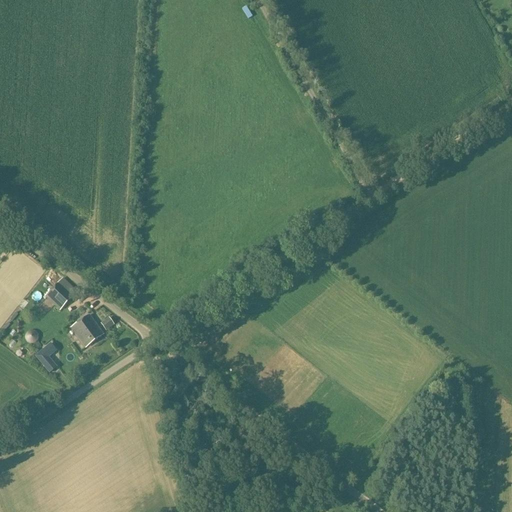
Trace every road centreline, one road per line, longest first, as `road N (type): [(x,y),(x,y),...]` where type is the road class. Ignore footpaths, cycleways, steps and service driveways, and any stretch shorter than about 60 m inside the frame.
road 1 (track): [(156,340),(511,98)]
road 2 (unclassified): [(377,511),(156,340)]
road 3 (unknown): [(256,0),(367,196)]
road 4 (unclassified): [(156,340),(0,220)]
road 5 (unclassified): [(0,446),(156,340)]
